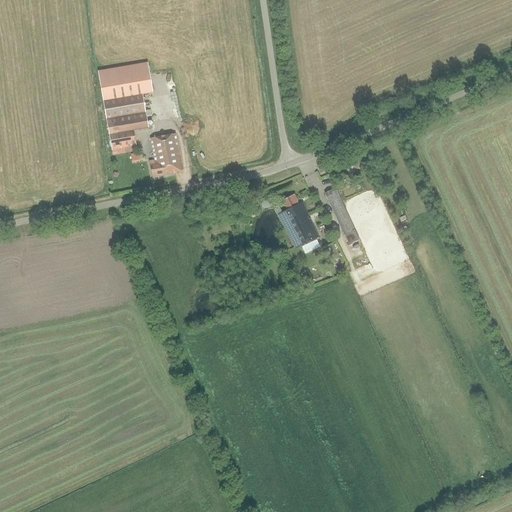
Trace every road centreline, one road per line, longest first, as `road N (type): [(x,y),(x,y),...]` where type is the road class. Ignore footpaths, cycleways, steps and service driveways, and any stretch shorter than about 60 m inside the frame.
road 1 (unclassified): [(0,227),(288,164)]
road 2 (unclassified): [(288,164),(511,71)]
road 3 (unclassified): [(288,164),(263,0)]
